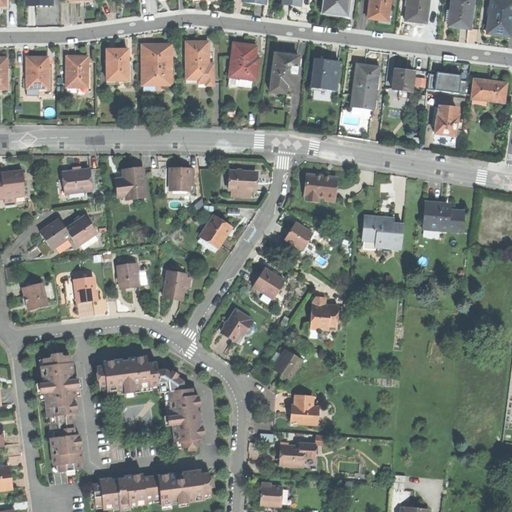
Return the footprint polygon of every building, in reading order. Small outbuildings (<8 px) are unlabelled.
[(9,0),(4,0),(5,5),(0,4),(0,8),(10,9),(9,0)] [(335,13),(347,15),(349,0),(325,0),(324,12),(335,13)] [(390,0),(369,0),(367,17),(377,19),(388,20),(390,0)] [(415,22),(426,24),(429,0),(408,0),(406,21),(415,22)] [(459,30),(470,31),(473,0),(451,0),(448,28),(459,30)] [(511,18),(511,0),(508,0),(491,0),(487,33),(498,35),(510,36),(511,18)] [(195,41),(185,41),(186,79),(208,78),(207,54),(207,41),(195,41)] [(243,44),(232,43),(229,75),(233,76),(254,78),(256,78),(259,58),(254,57),(256,45),(243,44)] [(155,44),(143,44),(143,84),(171,84),(171,61),(171,44),(155,44)] [(115,48),(106,48),(106,79),(127,79),(128,59),(128,49),(115,48)] [(286,54),(275,53),(271,91),(285,92),(286,83),(295,84),(298,56),(286,54)] [(213,54),(207,54),(208,78),(186,79),(186,82),(207,82),(207,85),(214,84),(213,54)] [(76,55),(66,55),(66,86),(87,86),(87,66),(87,55),(76,55)] [(26,57),(26,87),(39,87),(48,87),(48,67),(48,57),(37,57),(26,57)] [(132,59),(128,59),(127,79),(106,79),(106,83),(132,83),(132,59)] [(326,60),(315,59),(312,87),(335,90),(338,61),(326,60)] [(174,61),(171,61),(171,84),(143,84),(143,91),(162,91),(162,88),(175,88),(174,61)] [(366,64),(355,63),(352,100),(368,101),(369,96),(375,97),(378,65),(366,64)] [(91,66),(87,66),(87,86),(66,86),(66,90),(91,90),(91,66)] [(11,67),(7,67),(7,88),(0,87),(0,91),(10,92),(11,67)] [(52,67),(48,67),(48,87),(39,87),(39,91),(52,91),(52,67)] [(395,69),(393,89),(412,91),(414,71),(404,70),(395,69)] [(253,86),(254,78),(233,76),(232,83),(253,86)] [(473,79),(471,98),(503,102),(506,83),(490,81),(473,79)] [(39,95),(39,91),(39,87),(26,87),(26,95),(39,95)] [(373,116),(375,97),(369,96),(368,101),(352,100),(350,114),(373,116)] [(432,121),(436,121),(436,115),(443,115),(443,112),(452,113),(452,109),(433,108),(432,121)] [(436,121),(435,134),(446,135),(457,135),(458,109),(452,108),(452,109),(452,113),(443,112),(443,115),(436,115),(436,121)] [(170,167),(169,187),(190,188),(190,168),(179,168),(170,167)] [(64,181),(65,193),(87,190),(93,189),(91,168),(75,170),(63,172),(64,181)] [(116,180),(118,192),(126,191),(127,199),(137,198),(146,196),(143,168),(132,169),(125,170),(126,179),(116,180)] [(0,198),(4,198),(4,203),(16,201),(15,197),(24,196),(23,183),(25,183),(23,170),(9,172),(10,175),(2,176),(0,176),(0,198)] [(255,172),(229,171),(229,190),(232,190),(232,198),(251,198),(251,192),(254,192),(255,182),(255,172)] [(306,176),(305,195),(307,195),(306,200),(318,201),(318,196),(327,197),(327,193),(333,193),(333,197),(335,197),(336,177),(320,176),(306,176)] [(88,197),(87,190),(65,193),(64,181),(57,181),(60,201),(88,197)] [(119,200),(127,199),(126,191),(118,192),(119,200)] [(426,203),(424,225),(442,227),(442,231),(462,232),(463,212),(445,211),(445,204),(434,203),(426,203)] [(202,234),(221,246),(227,237),(234,227),(215,215),(202,234)] [(85,216),(67,230),(71,235),(79,246),(97,232),(85,216)] [(364,216),(362,240),(380,242),(379,248),(401,249),(403,225),(393,224),(394,218),(379,217),(364,216)] [(45,242),(51,250),(71,235),(67,230),(59,220),(39,235),(45,242)] [(286,238),(303,250),(313,234),(295,223),(291,230),(286,238)] [(118,266),(121,290),(130,288),(141,287),(137,263),(118,266)] [(258,279),(253,286),(274,299),(285,281),(265,268),(258,279)] [(167,271),(164,296),(173,298),(184,299),(187,274),(167,271)] [(74,280),(77,303),(87,302),(97,301),(94,277),(74,280)] [(67,304),(77,303),(74,280),(64,281),(67,304)] [(23,288),(28,310),(37,308),(48,305),(43,283),(23,288)] [(313,303),(313,306),(325,307),(325,304),(326,304),(326,298),(323,298),(323,299),(318,299),(318,297),(315,297),(313,303)] [(325,307),(313,306),(312,328),(317,328),(317,330),(329,330),(329,329),(336,329),(337,318),(338,318),(338,304),(331,304),(326,304),(325,304),(325,307)] [(236,310),(222,332),(230,337),(236,341),(250,319),(236,310)] [(254,322),(250,319),(236,341),(240,344),(254,322)] [(271,361),(277,365),(283,354),(278,350),(271,361)] [(282,373),(291,379),(302,360),(286,350),(283,354),(277,365),(274,369),(282,373)] [(52,358),(44,359),(45,366),(43,366),(45,383),(42,384),(43,394),(46,394),(47,401),(49,417),(52,416),(53,424),(51,424),(52,431),(54,431),(54,437),(51,438),(54,465),(59,465),(60,472),(81,469),(80,462),(83,462),(81,447),(80,434),(75,435),(72,413),(78,413),(76,396),(75,389),(79,389),(78,378),(74,378),(73,369),(71,355),(63,356),(63,353),(52,354),(52,358)] [(134,387),(159,384),(160,389),(160,392),(164,392),(169,391),(172,415),(167,415),(169,426),(173,425),(175,442),(181,441),(182,449),(201,446),(200,439),(204,438),(202,420),(200,420),(199,413),(201,413),(200,404),(199,395),(193,396),(192,389),(184,390),(183,382),(178,378),(179,375),(173,370),(170,373),(166,369),(158,370),(157,362),(148,363),(147,355),(137,357),(128,358),(129,361),(123,361),(122,359),(103,361),(104,366),(97,367),(100,386),(107,385),(108,391),(124,389),(125,394),(135,392),(134,387)] [(135,392),(160,389),(159,384),(134,387),(135,392)] [(169,391),(164,392),(167,415),(172,415),(169,391)] [(291,423),(314,424),(314,415),(319,415),(319,406),(313,406),(314,396),(296,396),(296,405),(296,411),(292,411),(291,423)] [(299,433),(299,442),(314,443),(314,444),(319,444),(319,434),(299,433)] [(327,434),(319,434),(319,444),(327,445),(327,434)] [(297,442),(297,446),(304,446),(304,457),(311,458),(313,458),(314,444),(314,443),(299,442),(297,442)] [(288,446),(282,446),(282,449),(282,455),(282,465),(304,466),(304,457),(304,446),(297,446),(288,446)] [(9,467),(0,467),(0,491),(12,490),(10,477),(9,467)] [(177,476),(177,473),(144,477),(144,473),(125,476),(126,478),(122,478),(119,479),(119,477),(101,479),(101,484),(94,485),(96,504),(104,503),(105,509),(121,507),(121,511),(132,510),(131,505),(149,503),(149,498),(162,497),(162,502),(163,505),(205,500),(205,493),(212,492),(210,473),(202,474),(202,470),(183,472),(184,475),(180,475),(177,476)] [(391,490),(405,490),(406,476),(392,476),(391,490)] [(261,494),(260,504),(282,505),(282,486),(261,485),(261,494)]
